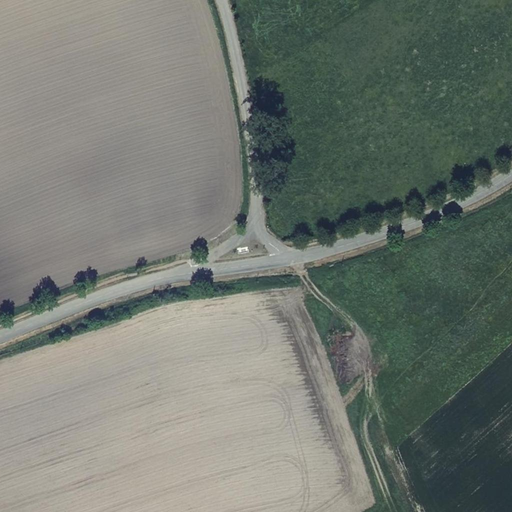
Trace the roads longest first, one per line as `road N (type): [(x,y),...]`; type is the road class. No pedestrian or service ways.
road 1 (unclassified): [(255,229),(247,115),(221,0)]
road 2 (unclassified): [(511,173),(435,215),(302,256)]
road 3 (unclassified): [(187,273),(113,291),(0,336)]
